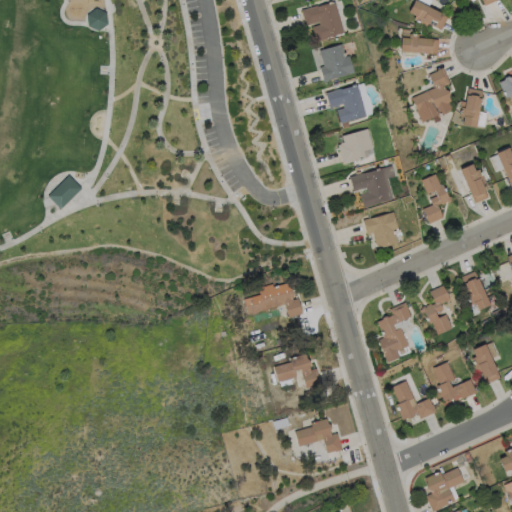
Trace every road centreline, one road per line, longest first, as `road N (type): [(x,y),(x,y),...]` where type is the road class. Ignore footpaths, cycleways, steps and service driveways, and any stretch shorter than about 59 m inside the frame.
road 1 (tertiary): [(398,511),(250,0)]
road 2 (residential): [(511,221),(339,298)]
road 3 (residential): [(388,471),(511,410)]
